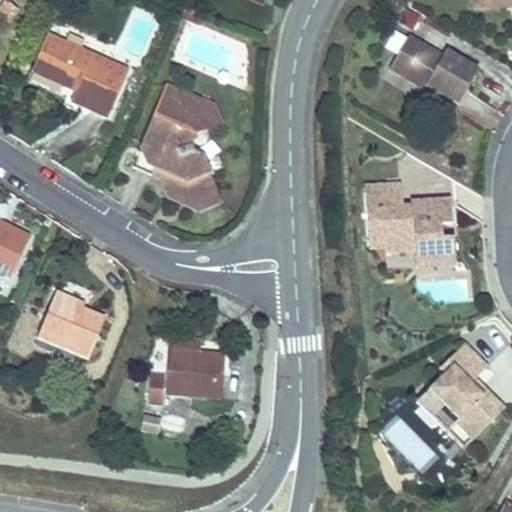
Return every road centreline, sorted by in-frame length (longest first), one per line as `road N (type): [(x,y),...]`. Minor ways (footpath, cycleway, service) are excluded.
road 1 (unclassified): [(292,234),(289,96),(315,0)]
road 2 (unclassified): [(275,511),(300,423),(295,291)]
road 3 (residential): [(169,263),(0,162)]
road 4 (residential): [(169,263),(201,277),(295,291)]
road 5 (residential): [(292,234),(169,263)]
